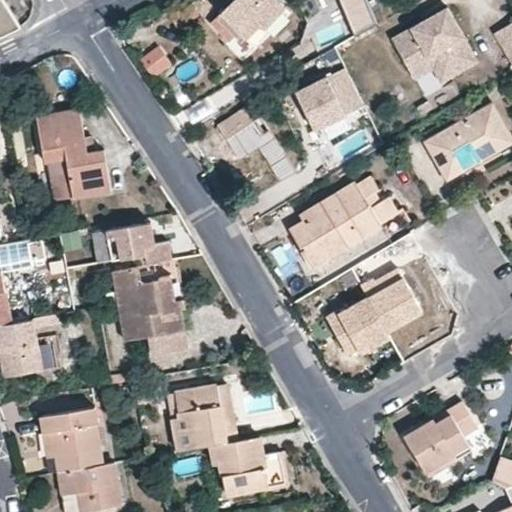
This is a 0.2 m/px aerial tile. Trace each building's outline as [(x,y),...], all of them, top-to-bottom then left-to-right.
[(0,0),(0,34),(12,29),(20,25),(7,0),(0,0)] [(234,0),(211,25),(230,43),(240,32),(247,39),(260,25),(265,28),(284,8),(277,0),(234,0)] [(379,23),(369,0),(344,0),(358,32),(379,23)] [(470,53),(445,8),(427,18),(430,22),(424,26),(421,21),(389,40),(407,71),(435,55),(443,68),(470,53)] [(511,23),(496,33),(511,61),(511,23)] [(338,25),(323,33),(331,50),(346,41),(338,25)] [(153,44),(141,62),(155,72),(168,54),(153,44)] [(443,68),(435,55),(407,71),(412,81),(431,70),(439,84),(476,63),(470,53),(443,68)] [(357,105),(335,70),(294,95),(316,130),(357,105)] [(269,131),(251,103),(218,125),(235,152),(269,131)] [(429,143),(448,178),(510,142),(490,107),(429,143)] [(87,153),(79,111),(36,118),(43,162),(48,161),(65,158),(71,195),(110,189),(103,150),(87,153)] [(235,152),(239,159),(273,138),(269,131),(235,152)] [(65,158),(48,161),(54,198),(71,195),(65,158)] [(321,203),(325,210),(304,223),(302,220),(288,228),(312,267),(380,226),(379,224),(398,212),(388,196),(380,201),(374,192),(378,190),(370,177),(358,183),(355,182),(321,203)] [(302,220),(304,223),(325,210),(321,203),(299,216),(302,220)] [(151,222),(107,230),(112,260),(144,254),(146,264),(172,260),(168,241),(154,244),(151,222)] [(60,233),(63,247),(80,244),(77,229),(60,233)] [(139,264),(115,268),(127,338),(151,335),(155,354),(190,347),(183,298),(181,288),(173,289),(171,276),(142,280),(139,264)] [(0,324),(11,322),(2,270),(0,270),(0,324)] [(44,317),(45,328),(57,325),(56,315),(44,317)] [(0,324),(0,349),(5,377),(43,369),(33,319),(11,322),(0,324)] [(134,380),(133,372),(111,375),(113,383),(134,380)] [(139,403),(149,401),(145,378),(134,380),(139,403)] [(225,419),(235,418),(230,383),(217,385),(225,419)] [(225,419),(217,385),(176,393),(181,417),(172,418),(178,451),(210,445),(239,440),(235,418),(225,419)] [(176,393),(168,394),(172,418),(181,417),(176,393)] [(436,424),(434,420),(404,437),(424,470),(444,459),(447,465),(471,450),(462,434),(476,426),(462,403),(449,411),(452,416),(436,424)] [(104,463),(94,408),(41,417),(43,433),(53,432),(57,456),(59,471),(104,463)] [(434,420),(436,424),(452,416),(449,411),(434,420)] [(47,457),(57,456),(53,432),(43,433),(47,457)] [(262,436),(253,437),(256,454),(264,453),(262,436)] [(221,473),(223,474),(226,493),(269,486),(269,483),(284,481),(280,451),(264,453),(256,454),(253,437),(239,440),(210,445),(214,463),(220,464),(221,473)] [(284,450),(280,451),(284,481),(269,483),(269,486),(269,490),(290,485),(284,450)] [(505,489),(511,505),(511,460),(500,457),(492,480),(505,489)] [(424,470),(428,477),(447,465),(444,459),(424,470)] [(59,471),(63,494),(78,491),(82,510),(122,503),(115,461),(104,463),(59,471)]
